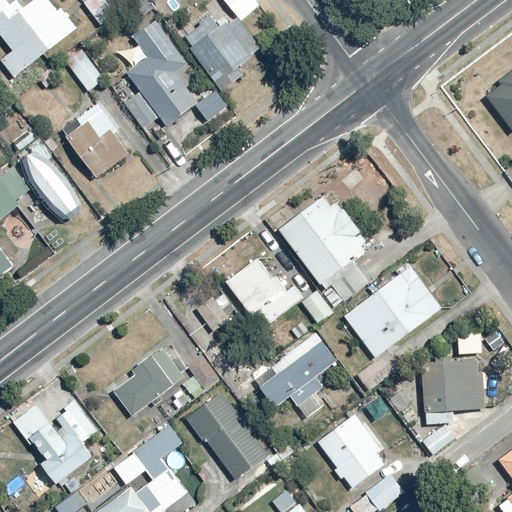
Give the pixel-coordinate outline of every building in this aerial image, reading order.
[(0,0),(0,30),(15,50),(2,60),(14,76),(78,28),(62,8),(59,10),(51,0),(34,0),(25,8),(18,0),(15,0),(10,4),(7,0),(0,0)] [(113,10),(105,0),(86,0),(84,2),(97,21),(113,10)] [(223,0),(237,17),(224,27),(212,12),(182,37),(219,83),(225,90),(246,73),(240,66),(263,48),(240,20),(259,4),(255,0),(223,0)] [(166,127),(195,106),(207,122),(230,105),(218,89),(199,103),(177,72),(189,64),(157,20),(134,37),(149,58),(128,73),(140,91),(124,103),(144,131),(160,119),(166,127)] [(81,48),(65,61),(89,91),(105,77),(81,48)] [(493,103),(511,126),(511,70),(502,79),(504,82),(489,94),(495,101),(493,103)] [(134,150),(99,103),(89,111),(63,130),(97,177),(134,150)] [(87,203),(40,143),(18,161),(65,220),(87,203)] [(12,168),(0,176),(0,219),(20,205),(17,201),(29,192),(12,168)] [(280,228),(322,284),(338,305),(368,283),(352,262),(373,246),(344,206),(332,190),(280,228)] [(0,278),(11,270),(0,255),(0,278)] [(288,292),(261,257),(228,282),(263,329),(304,298),(295,286),(288,292)] [(443,307),(412,265),(345,316),(376,358),(443,307)] [(335,312),(318,290),(302,302),(319,324),(335,312)] [(231,320),(219,303),(202,315),(214,332),(231,320)] [(483,330),(459,331),(460,354),(484,353),(483,330)] [(326,405),(318,394),(325,389),(317,378),(339,360),(317,331),(255,379),(277,407),(290,397),(308,419),(326,405)] [(188,367),(171,342),(133,368),(137,374),(114,390),(132,415),(186,378),(181,372),(188,367)] [(426,411),(427,423),(456,421),(455,409),(486,408),(484,359),(456,360),(455,344),(435,345),(436,361),(423,362),(426,411)] [(217,347),(207,354),(223,378),(234,371),(217,347)] [(392,351),(355,375),(366,391),(403,368),(392,351)] [(207,354),(188,367),(194,375),(205,391),(205,392),(223,379),(207,354)] [(205,391),(194,375),(180,385),(182,388),(191,401),(205,391)] [(13,420),(31,444),(35,441),(48,459),(40,464),(56,485),(62,480),(94,456),(83,442),(98,431),(75,399),(68,404),(56,388),(13,420)] [(177,411),(191,401),(182,388),(168,398),(177,411)] [(274,464),(222,391),(188,415),(203,436),(241,488),(274,464)] [(364,407),(377,425),(396,411),(382,393),(364,407)] [(317,443),(336,467),(332,470),(341,481),(345,478),(352,488),(384,464),(376,453),(381,448),(355,414),(317,443)] [(457,438),(447,424),(423,440),(433,455),(457,438)] [(162,511),(188,492),(162,458),(183,442),(169,425),(113,468),(126,485),(146,470),(153,480),(138,492),(132,485),(128,488),(96,511),(162,511)] [(511,511),(511,451),(501,459),(511,473),(511,494),(498,504),(504,511),(511,511)] [(377,511),(404,492),(391,475),(349,505),(354,511),(377,511)] [(306,511),(301,503),(289,511),(306,511)]
